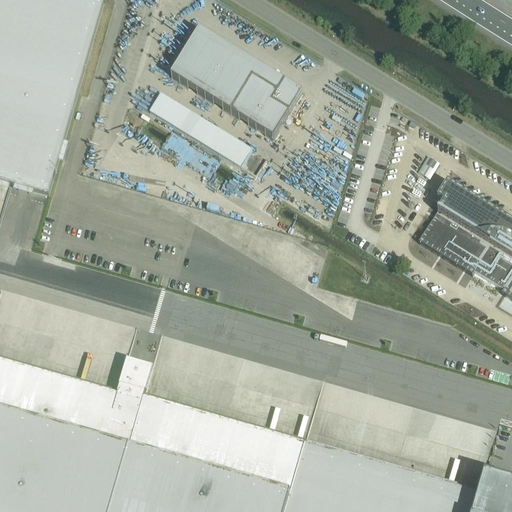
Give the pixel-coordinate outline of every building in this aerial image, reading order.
[(0,0),(0,183),(49,198),(104,5),(87,0),(0,0)] [(198,37),(171,79),(274,142),(302,96),(285,86),(283,89),(198,37)] [(253,157),(160,99),(148,117),(242,176),(253,157)] [(111,165),(125,142),(120,139),(106,162),(111,165)] [(431,180),(441,164),(430,157),(420,173),(431,180)] [(511,224),(447,185),(437,201),(444,205),(419,245),(472,278),(474,275),(504,293),(502,296),(511,302),(511,224)] [(0,511),(511,511),(511,486),(484,478),(479,497),(479,498),(305,448),(144,402),(146,395),(145,395),(145,396),(120,388),(117,398),(0,364),(0,511)] [(493,476),(504,480),(511,452),(511,444),(503,442),(493,476)]
